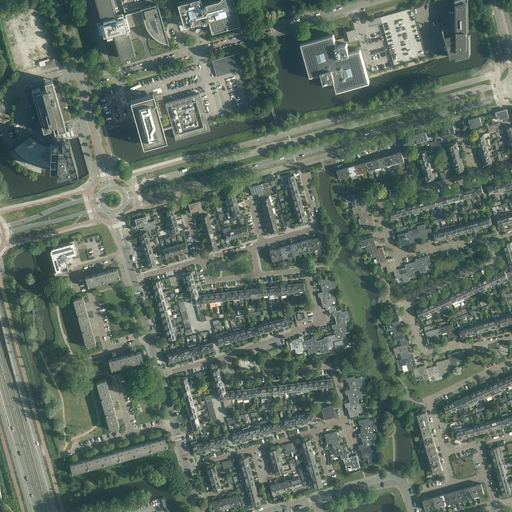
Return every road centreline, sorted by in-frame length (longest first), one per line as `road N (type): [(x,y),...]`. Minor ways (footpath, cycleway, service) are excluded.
road 1 (tertiary): [(507,83),(122,191)]
road 2 (tertiary): [(125,202),(510,94)]
road 3 (unclassified): [(80,84),(379,0)]
road 4 (tertiary): [(56,511),(0,305)]
road 5 (secondary): [(50,511),(0,330)]
road 6 (residential): [(344,418),(333,365),(239,378),(228,355)]
road 7 (residential): [(424,348),(410,304),(496,261),(493,236)]
road 8 (residential): [(228,355),(320,320),(307,273)]
road 9 (residential): [(445,453),(431,398),(511,361)]
road 10 (secondary): [(0,385),(36,511)]
